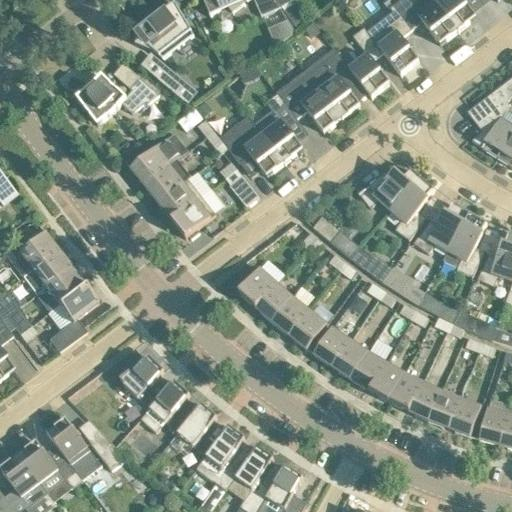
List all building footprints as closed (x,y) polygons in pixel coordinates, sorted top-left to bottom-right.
[(202,0),(203,1),(208,12),(211,19),(217,16),(229,11),(233,16),(234,17),(246,8),(244,5),(253,0),(254,0),(253,0),(202,0)] [(273,0),(263,0),(255,4),(261,19),(281,10),(273,0)] [(273,0),(281,10),(294,2),(292,0),(273,0)] [(405,0),(393,9),(400,19),(411,34),(423,25),(441,48),(458,34),(459,35),(460,35),(454,28),(437,5),(433,0),(424,0),(414,8),(408,0),(405,0)] [(477,20),(461,0),(433,0),(437,5),(454,28),(460,35),(460,34),(459,33),(477,20)] [(155,20),(149,25),(144,30),(141,33),(135,38),(138,41),(135,47),(152,53),(152,52),(165,59),(197,36),(176,6),(167,11),(161,16),(155,20)] [(299,6),(286,15),(296,30),(310,21),(299,6)] [(393,9),(389,13),(392,17),(368,35),(372,40),(384,56),(402,79),(403,78),(402,77),(420,63),(403,41),(411,34),(400,19),(393,9)] [(367,33),(355,42),(360,49),(372,40),(368,35),(367,33)] [(337,55),(308,77),(344,123),(343,122),(361,108),(344,86),(354,78),(337,55)] [(390,86),(368,57),(350,71),(372,101),(373,100),(373,99),(390,86)] [(184,105),(194,93),(167,70),(157,82),(184,105)] [(325,136),(342,123),(343,124),(344,123),(308,77),(307,76),(278,97),(286,107),(296,120),(306,112),(325,136)] [(87,93),(77,101),(98,128),(114,115),(122,106),(133,116),(147,105),(149,107),(160,98),(140,80),(131,91),(134,93),(127,100),(116,92),(102,78),(87,93)] [(486,129),(473,144),(483,150),(482,151),(498,161),(511,137),(511,126),(502,121),(511,107),(508,105),(511,100),(511,81),(472,112),(486,129)] [(286,107),(278,97),(267,105),(274,115),(286,107)] [(286,107),(274,115),(257,128),(286,167),(287,166),(286,165),(304,152),(288,131),(298,123),(296,120),(286,107)] [(251,120),(222,142),(240,166),(250,158),(267,180),(285,166),(286,167),(257,128),(251,120)] [(207,140),(214,135),(205,124),(198,129),(207,140)] [(214,135),(207,140),(221,159),(228,154),(214,135)] [(175,137),(164,145),(131,172),(145,189),(178,163),(189,154),(175,137)] [(511,137),(498,161),(511,169),(511,137)] [(189,183),(192,180),(178,163),(145,189),(159,207),(189,183)] [(237,175),(232,167),(219,176),(225,184),(237,175)] [(396,175),(391,181),(387,177),(360,197),(370,211),(380,204),(391,214),(420,180),(411,172),(410,173),(411,174),(403,182),(396,175)] [(0,208),(0,209),(15,198),(0,178),(0,208)] [(260,200),(248,185),(243,179),(230,189),(248,210),(260,200)] [(427,202),(435,193),(420,180),(391,214),(403,223),(396,233),(410,243),(426,221),(418,216),(429,204),(427,202)] [(173,224),(202,200),(189,183),(159,207),(168,219),(169,219),(173,224)] [(217,218),(204,202),(202,200),(173,224),(178,231),(187,241),(190,239),(192,242),(201,236),(198,232),(217,218)] [(431,224),(415,246),(429,257),(436,247),(449,255),(471,217),(454,207),(448,217),(446,216),(439,230),(431,224)] [(482,237),(488,227),(471,217),(449,255),(462,262),(457,273),(473,280),(485,256),(476,252),(484,238),(482,237)] [(341,234),(332,244),(351,260),(360,249),(341,234)] [(44,235),(39,239),(18,255),(32,273),(53,257),(58,253),(44,235)] [(317,242),(311,236),(301,246),(308,252),(317,242)] [(489,258),(478,282),(494,290),(499,279),(511,283),(511,237),(509,236),(505,248),(503,247),(498,262),(489,258)] [(324,248),(317,242),(308,252),(315,258),(324,248)] [(53,257),(32,273),(24,279),(37,297),(71,271),(58,253),(53,257)] [(347,266),(336,257),(330,265),(341,273),(347,266)] [(371,275),(384,284),(390,274),(392,272),(372,258),(369,262),(364,270),(371,275)] [(358,274),(347,266),(341,273),(352,282),(358,274)] [(426,295),(413,286),(415,283),(393,270),(392,272),(390,274),(384,284),(418,306),(426,295)] [(85,288),(71,271),(37,297),(50,314),(59,308),(85,288)] [(246,282),(239,290),(242,293),(239,296),(249,305),(255,310),(277,286),(260,271),(249,285),(246,282)] [(272,326),(294,300),(277,286),(255,310),(258,312),(258,313),(272,326)] [(385,294),(373,286),(368,294),(379,302),(385,294)] [(59,308),(72,326),(50,342),(59,355),(87,335),(78,322),(98,306),(85,288),(59,308)] [(0,297),(0,320),(2,324),(13,315),(23,308),(10,290),(0,297)] [(396,301),(385,294),(379,302),(391,309),(396,301)] [(290,339),(310,313),(294,300),(272,326),(290,339)] [(417,313),(406,307),(401,316),(412,323),(418,314),(417,313)] [(308,353),(328,328),(310,313),(290,339),(308,353)] [(462,313),(455,327),(464,331),(472,335),(478,320),(462,313)] [(430,321),(418,314),(412,323),(424,330),(430,321)] [(0,384),(14,373),(11,369),(2,357),(0,354),(0,349),(14,339),(2,324),(0,320),(0,384)] [(451,325),(439,320),(435,329),(448,335),(452,325),(451,325)] [(15,331),(20,337),(32,329),(32,328),(27,322),(15,331)] [(455,327),(452,325),(448,335),(460,340),(464,331),(455,327)] [(32,329),(20,337),(26,344),(37,336),(32,329)] [(351,344),(333,331),(326,342),(315,358),(333,371),(351,344)] [(482,345),(470,340),(466,350),(480,354),(483,345),(482,345)] [(351,383),(355,378),(369,356),(351,344),(333,371),(351,383)] [(496,350),(483,345),(480,354),(493,359),(491,365),(496,366),(500,353),(496,351),(496,350)] [(371,394),(387,366),(369,356),(355,378),(351,383),(365,391),(371,394)] [(134,372),(121,382),(124,387),(138,402),(139,401),(150,412),(157,405),(146,394),(165,374),(150,360),(136,374),(134,372)] [(405,376),(387,366),(371,394),(379,399),(390,405),(405,376)] [(410,415),(424,386),(405,376),(390,405),(401,411),(410,415)] [(175,384),(173,387),(157,405),(150,412),(142,422),(157,435),(165,426),(166,426),(178,436),(184,428),(173,418),(191,398),(175,384)] [(442,395),(424,386),(410,415),(415,418),(430,425),(442,395)] [(461,402),(442,395),(430,425),(450,433),(461,402)] [(471,441),(478,422),(482,410),(461,402),(450,433),(471,441)] [(184,428),(178,436),(194,449),(206,459),(213,451),(200,441),(218,420),(202,407),(199,410),(184,428)] [(510,418),(489,412),(480,443),(502,450),(510,418)] [(511,452),(511,418),(510,418),(502,450),(511,452)] [(49,435),(48,434),(47,435),(59,450),(76,473),(84,483),(102,469),(66,421),(49,435)] [(213,451),(206,459),(197,471),(226,493),(228,491),(229,491),(236,481),(242,473),(229,463),(234,457),(246,441),(229,429),(217,445),(213,451)] [(103,436),(91,445),(113,473),(129,461),(103,436)] [(18,456),(17,457),(18,458),(48,498),(66,484),(65,482),(76,473),(65,458),(54,467),(37,444),(19,457),(18,456)] [(257,450),(246,466),(242,473),(236,481),(229,491),(245,504),(239,511),(259,511),(266,502),(267,502),(272,493),(259,484),(274,461),(257,450)] [(0,472),(1,473),(12,487),(16,493),(5,500),(14,511),(33,511),(32,510),(48,498),(18,458),(0,472)] [(304,480),(286,469),(272,493),(267,502),(283,511),(284,511),(286,511),(294,498),(293,497),(304,480)] [(76,473),(65,482),(66,484),(72,492),(84,483),(76,473)] [(0,511),(14,511),(5,500),(0,504),(0,511)]
